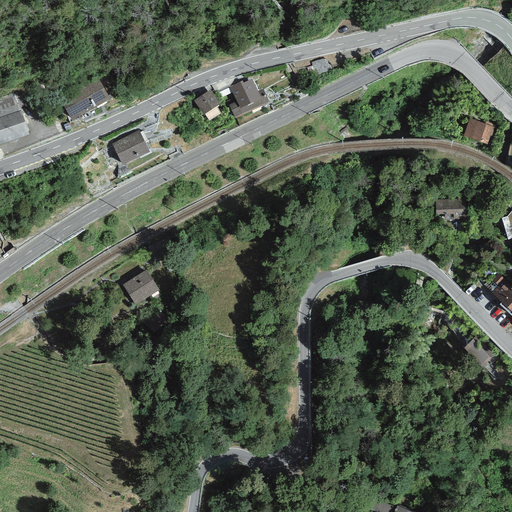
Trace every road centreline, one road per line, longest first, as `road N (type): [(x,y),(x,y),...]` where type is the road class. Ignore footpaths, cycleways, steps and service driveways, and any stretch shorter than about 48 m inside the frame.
road 1 (tertiary): [(511,39),(494,23),(466,17),(252,63),(0,167)]
road 2 (secondary): [(426,51),(113,199),(0,272)]
road 3 (residential): [(192,511),(209,461),(232,453),(277,460),(298,447),(304,307),(316,284),(334,275)]
road 4 (residential): [(389,260),(430,268),(511,348)]
